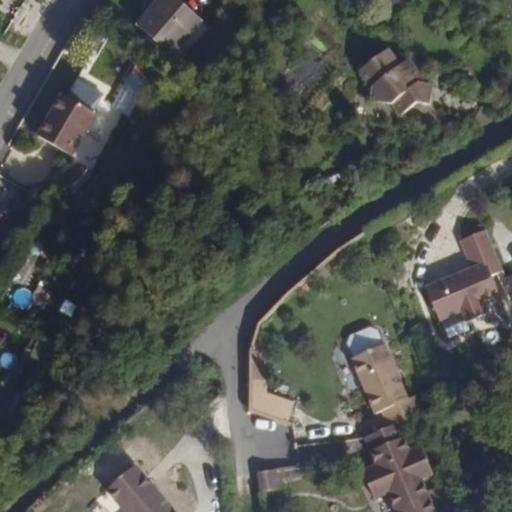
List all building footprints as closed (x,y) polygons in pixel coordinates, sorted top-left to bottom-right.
[(182,0),(154,0),(145,11),(135,21),(177,58),(208,23),(182,0)] [(392,101),(400,115),(416,103),(429,103),(429,85),(417,84),(417,73),(407,59),(401,64),(389,48),(357,71),(368,86),(368,101),(392,101)] [(73,154),(96,113),(64,95),(40,136),(73,154)] [(496,296),(489,275),(500,271),(485,229),(459,239),(469,266),(423,283),(436,318),(459,310),(463,321),(483,313),(479,302),(496,296)] [(381,343),(375,329),(368,327),(350,335),(348,341),(353,355),(381,343)] [(405,396),(384,342),(381,343),(353,355),(351,355),(374,410),(381,407),(388,424),(396,420),(420,411),(412,393),(405,396)] [(430,472),(418,444),(407,448),(396,420),(388,424),(364,433),(376,462),(362,468),(373,495),(387,490),(395,511),(432,511),(418,476),(430,472)] [(177,511),(137,466),(108,493),(125,511),(177,511)] [(280,488),(277,470),(257,473),(259,491),(280,488)]
